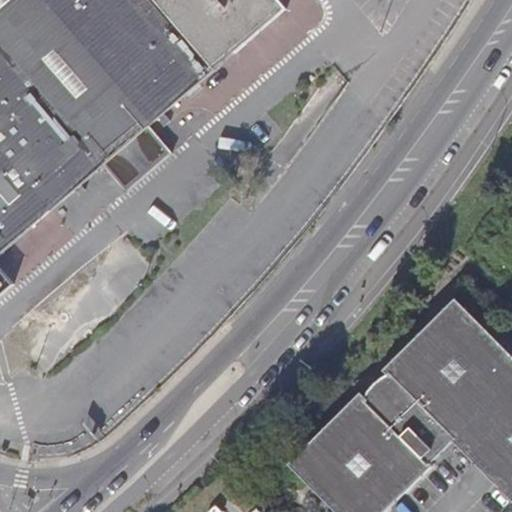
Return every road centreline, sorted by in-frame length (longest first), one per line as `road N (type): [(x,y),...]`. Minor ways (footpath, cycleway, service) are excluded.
road 1 (primary): [(112,511),(314,306),(511,36)]
road 2 (primary): [(503,0),(358,207),(127,467)]
road 3 (unclassified): [(127,467),(44,482),(0,475)]
